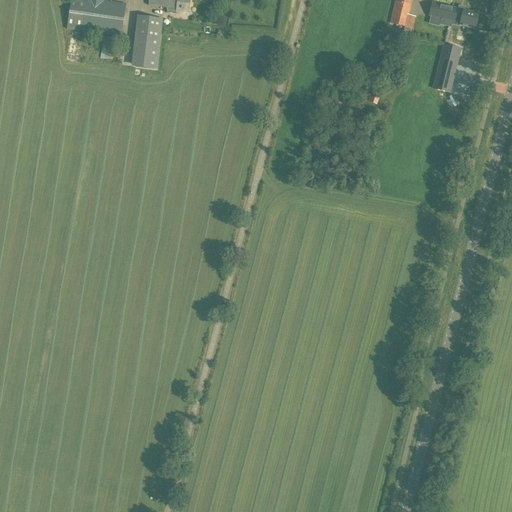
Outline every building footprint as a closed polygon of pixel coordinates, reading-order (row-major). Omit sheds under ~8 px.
[(125,4),(125,0),(70,0),(67,30),(81,32),(122,37),(126,4),(125,4)] [(148,0),(148,6),(167,8),(167,13),(176,14),(176,13),(189,14),(190,0),(148,0)] [(389,27),(388,32),(406,36),(409,37),(411,29),(413,29),(415,17),(409,16),(411,5),(412,0),(395,0),(395,1),(390,24),(404,27),(403,31),(394,28),(389,27)] [(433,3),(429,16),(441,19),(439,26),(452,29),(452,26),(461,28),(461,26),(475,29),(479,14),(464,11),(433,3)] [(162,20),(142,17),(139,36),(159,39),(162,20)] [(112,61),(113,57),(116,39),(104,37),(100,59),(112,61)] [(441,56),(434,87),(449,90),(457,59),(441,56)]
